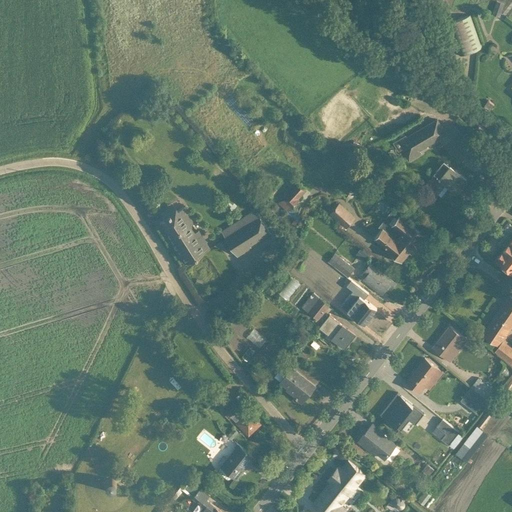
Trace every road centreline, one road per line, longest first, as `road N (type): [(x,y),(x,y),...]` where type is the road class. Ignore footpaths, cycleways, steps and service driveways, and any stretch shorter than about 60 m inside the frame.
road 1 (unclassified): [(308,448),(229,361),(113,184),(72,161),(0,169)]
road 2 (tertiary): [(463,254),(308,448)]
road 3 (track): [(459,110),(402,81),(312,0)]
road 4 (track): [(418,0),(459,110),(511,152)]
